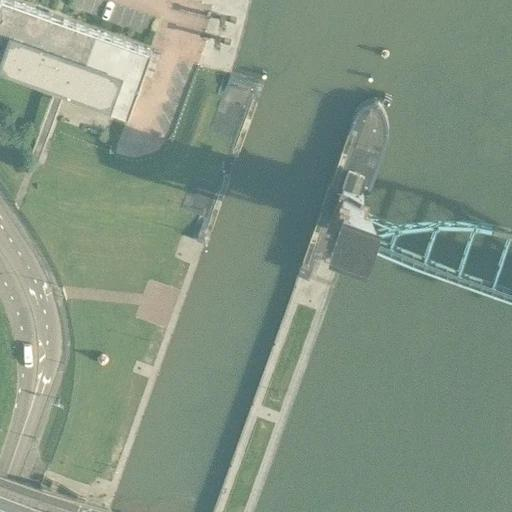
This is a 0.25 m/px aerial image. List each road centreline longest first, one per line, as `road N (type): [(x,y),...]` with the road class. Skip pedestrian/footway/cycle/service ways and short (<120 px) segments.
road 1 (tertiary): [(0,494),(37,361),(32,311),(0,246)]
road 2 (unknown): [(175,0),(189,27),(162,112)]
